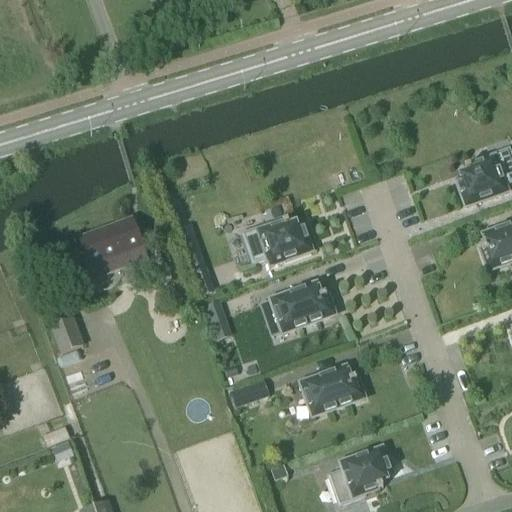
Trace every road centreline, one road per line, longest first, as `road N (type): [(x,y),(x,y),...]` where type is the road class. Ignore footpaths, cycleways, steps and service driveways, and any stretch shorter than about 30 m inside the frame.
road 1 (tertiary): [(0,144),(465,0)]
road 2 (residential): [(488,506),(371,189)]
